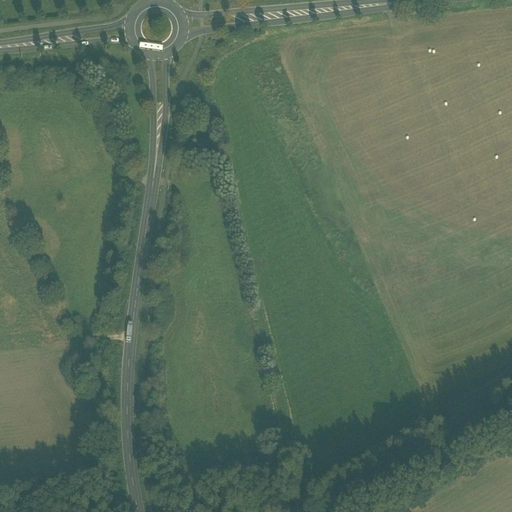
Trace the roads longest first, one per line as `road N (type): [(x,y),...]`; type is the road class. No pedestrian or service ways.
road 1 (tertiary): [(137,511),(128,354),(153,170)]
road 2 (tertiary): [(183,36),(449,0)]
road 3 (tertiary): [(391,0),(182,17)]
road 4 (track): [(359,511),(511,431)]
road 5 (tertiary): [(0,52),(128,39)]
road 6 (tertiary): [(127,25),(0,43)]
